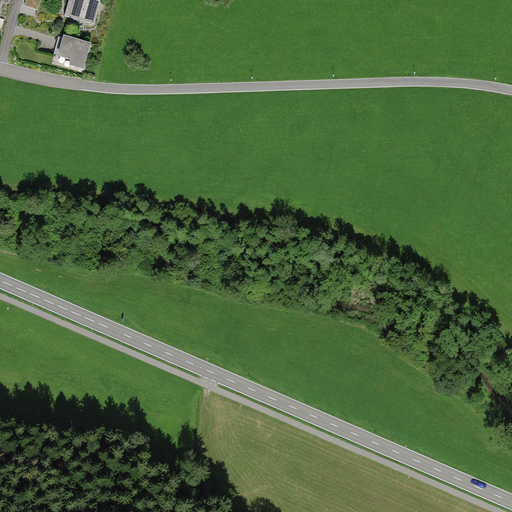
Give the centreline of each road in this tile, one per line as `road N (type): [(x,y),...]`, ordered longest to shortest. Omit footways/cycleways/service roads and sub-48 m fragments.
road 1 (secondary): [(0,280),(511,502)]
road 2 (unclassified): [(0,68),(95,88),(449,83),(511,93)]
road 3 (track): [(247,511),(202,461),(213,372)]
